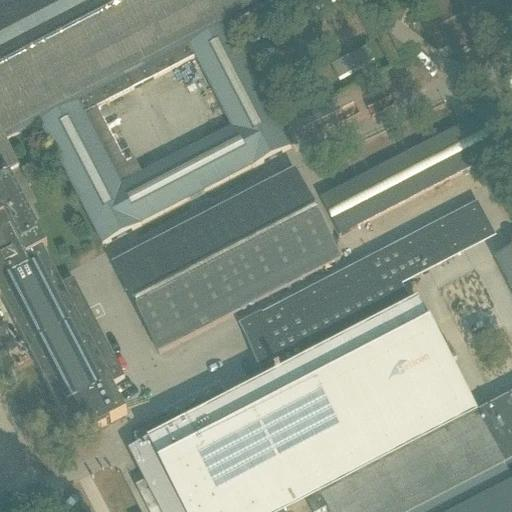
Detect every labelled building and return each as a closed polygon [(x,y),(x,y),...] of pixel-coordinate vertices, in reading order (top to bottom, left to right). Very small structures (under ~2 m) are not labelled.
[(0,0),(0,300),(73,444),(126,417),(111,388),(124,382),(73,282),(61,289),(22,212),(26,209),(11,180),(4,184),(1,177),(19,168),(5,142),(38,125),(102,248),(141,228),(140,227),(203,195),(252,169),(252,170),(290,150),(227,27),(280,0),(0,0)] [(333,0),(306,0),(293,7),(300,20),(335,2),(333,0)] [(280,13),(243,33),(250,46),(287,27),(280,13)] [(367,50),(331,69),(339,83),(374,64),(367,50)] [(310,63),(274,82),(281,96),(317,77),(310,63)] [(320,202),(339,238),(498,157),(479,120),(320,202)] [(113,268),(111,268),(157,355),(339,259),(295,172),(113,268)] [(299,511),(320,502),(325,511),(468,511),(511,490),(511,399),(477,418),(419,305),(412,308),(403,290),(496,242),(478,206),(261,318),(261,317),(239,328),(263,386),(207,414),(194,421),(129,454),(158,511),(299,511)] [(511,252),(495,261),(511,294),(511,252)] [(202,403),(188,410),(194,421),(207,414),(202,403)] [(511,511),(511,490),(468,511),(511,511)]
